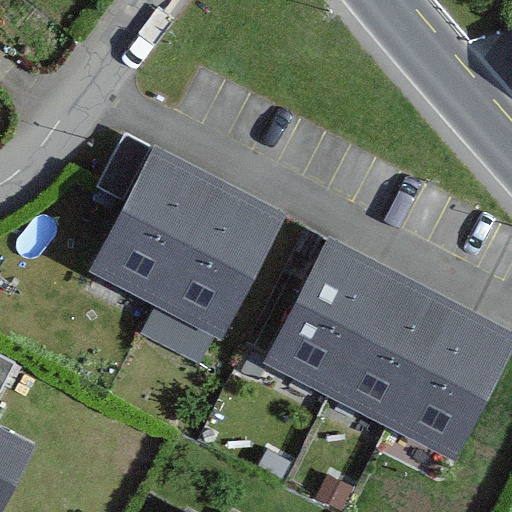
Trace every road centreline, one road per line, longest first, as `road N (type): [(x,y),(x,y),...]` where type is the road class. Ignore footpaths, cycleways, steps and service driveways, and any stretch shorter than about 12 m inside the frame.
road 1 (residential): [(0,188),(20,177),(154,0)]
road 2 (secondary): [(511,149),(386,0)]
